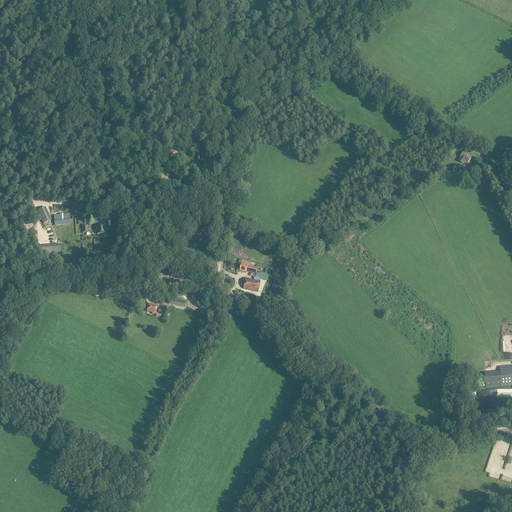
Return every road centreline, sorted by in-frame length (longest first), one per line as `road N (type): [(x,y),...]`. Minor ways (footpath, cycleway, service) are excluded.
road 1 (tertiary): [(438,435),(318,369),(256,308),(155,269),(76,266),(0,296)]
road 2 (track): [(511,190),(500,165),(329,55)]
road 3 (track): [(212,128),(173,148),(166,178),(172,184),(183,187),(233,146)]
road 4 (track): [(233,146),(222,292)]
road 5 (track): [(218,76),(186,91),(110,156)]
road 6 (track): [(438,435),(449,377),(511,362)]
road 7 (track): [(192,0),(232,114)]
